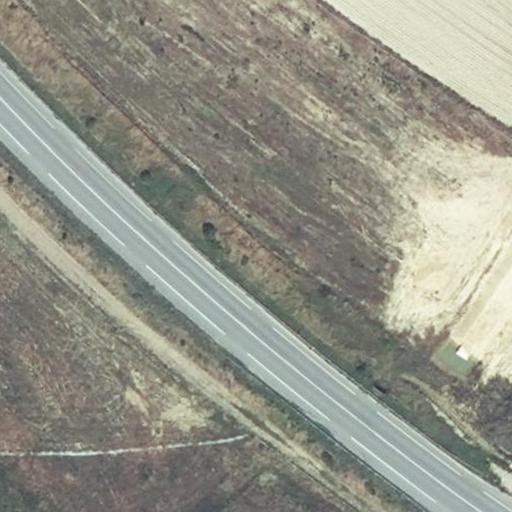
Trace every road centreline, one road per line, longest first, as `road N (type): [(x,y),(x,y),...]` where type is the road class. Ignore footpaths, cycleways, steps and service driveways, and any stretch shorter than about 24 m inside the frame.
road 1 (motorway): [(76,0),(511,313)]
road 2 (motorway): [(511,228),(190,0)]
